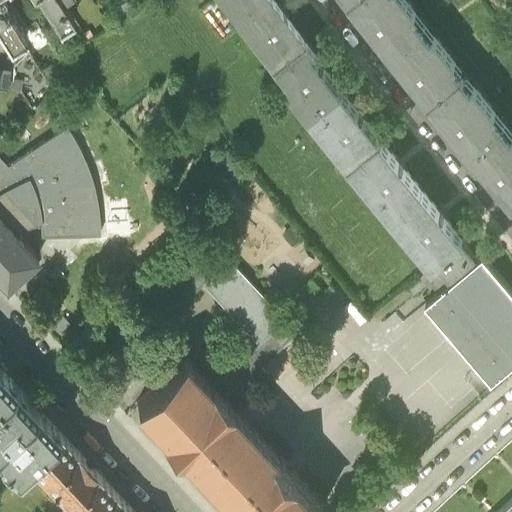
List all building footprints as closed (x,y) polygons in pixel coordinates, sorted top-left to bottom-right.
[(0,0),(0,27),(10,43),(26,33),(3,0),(0,0)] [(42,0),(57,23),(71,14),(62,0),(42,0)] [(226,0),(233,8),(243,0),(226,0)] [(302,37),(274,0),(243,0),(233,8),(272,60),(302,37)] [(360,0),(394,44),(429,18),(414,0),(360,0)] [(429,18),(394,44),(433,94),(468,69),(429,18)] [(272,60),(312,110),(341,87),(302,37),(272,60)] [(472,145),(507,120),(468,69),(433,94),(472,145)] [(380,137),(341,87),(312,110),(351,161),(380,137)] [(511,126),(507,120),(472,145),(511,196),(511,195),(511,126)] [(0,276),(4,282),(39,249),(38,247),(36,250),(15,229),(23,223),(31,219),(39,218),(40,232),(98,231),(98,209),(94,185),(87,165),(77,142),(66,122),(7,161),(0,153),(0,276)] [(351,161),(392,211),(421,187),(380,137),(351,161)] [(462,236),(421,187),(392,211),(433,261),(434,261),(460,238),(462,236)] [(203,231),(128,300),(152,326),(201,281),(210,270),(226,255),(203,231)] [(460,238),(434,261),(451,280),(477,258),(460,238)] [(451,280),(425,301),(491,380),(511,362),(511,289),(481,253),(477,258),(451,280)] [(210,270),(201,281),(257,341),(268,333),(285,318),(226,255),(210,270)] [(413,295),(429,283),(421,273),(406,286),(413,295)] [(211,383),(224,397),(296,330),(285,318),(268,333),(257,341),(211,383)] [(209,383),(184,355),(135,400),(161,428),(160,429),(179,449),(180,448),(230,502),(229,503),(236,511),(317,511),(323,506),(297,478),(298,477),(280,456),(278,458),(228,403),(229,402),(224,397),(211,383),(211,382),(209,383)] [(0,366),(0,391),(12,380),(0,366)] [(12,380),(0,391),(0,435),(34,403),(12,380)] [(29,454),(55,425),(34,403),(0,435),(0,451),(13,467),(29,454)] [(82,511),(89,511),(112,487),(55,425),(29,454),(82,511)] [(135,511),(112,487),(89,511),(135,511)] [(511,511),(511,501),(499,511),(511,511)]
